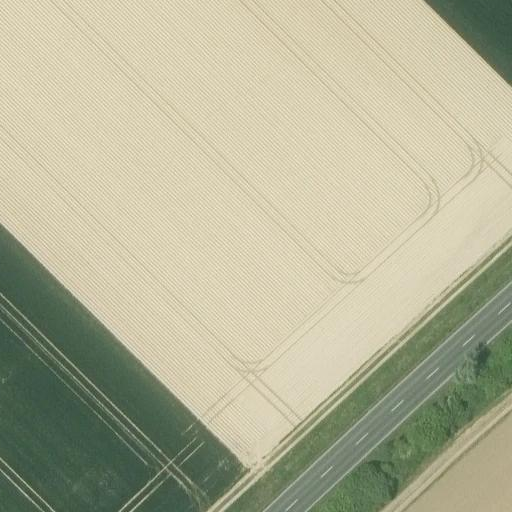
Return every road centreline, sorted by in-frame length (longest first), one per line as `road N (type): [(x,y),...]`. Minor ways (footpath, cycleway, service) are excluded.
road 1 (track): [(511,262),(242,511)]
road 2 (primary): [(511,332),(319,511)]
road 3 (track): [(418,511),(511,430)]
